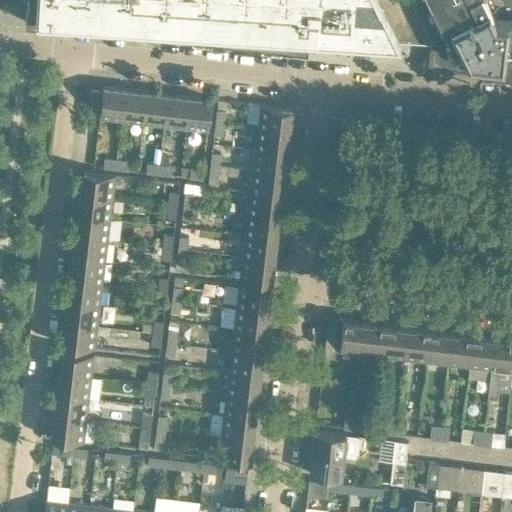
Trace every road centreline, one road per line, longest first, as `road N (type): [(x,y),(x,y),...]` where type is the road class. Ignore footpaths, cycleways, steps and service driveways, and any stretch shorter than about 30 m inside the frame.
road 1 (unclassified): [(17,511),(70,55)]
road 2 (residential): [(327,85),(70,55)]
road 3 (residential): [(300,298),(327,85)]
road 4 (residential): [(274,511),(300,298)]
road 5 (residential): [(511,322),(300,298)]
road 6 (residential): [(511,106),(327,85)]
